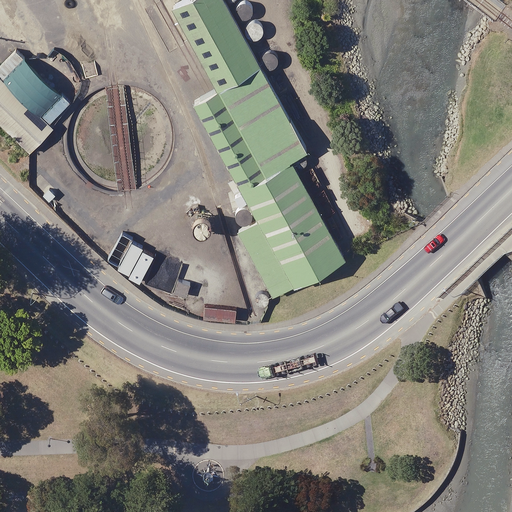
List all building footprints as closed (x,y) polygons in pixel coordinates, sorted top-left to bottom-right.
[(346,252),(291,154),(308,145),(228,0),(171,0),(217,83),(193,96),(258,215),(240,224),(237,226),(272,291),(346,252)] [(247,26),(247,29),(248,31),(248,33),(249,35),(251,36),(252,38),(254,39),(256,40),(258,40),(260,40),(262,40),(264,39),(266,38),(268,37),(269,35),(270,33),(271,31),(271,29),(271,27),(271,25),(270,23),(269,21),(268,20),(266,18),(265,17),(263,16),(260,16),(258,16),(256,16),(254,17),(252,18),(251,19),(249,21),(248,23),(248,25),(247,26)] [(0,118),(30,147),(53,122),(0,71),(0,118)] [(250,204),(247,202),(244,202),(241,202),(239,203),(237,205),(236,208),(235,211),(236,214),(237,216),(239,218),(242,219),(245,219),(248,218),(250,217),(252,214),(253,212),(253,209),(252,206),(250,204)] [(195,223),(194,226),(195,228),(195,230),(196,232),(198,234),(199,235),(201,236),(203,237),(205,237),(207,237),(209,237),(211,236),(213,235),(215,234),(216,232),(217,230),(218,228),(219,226),(219,224),(218,222),(218,220),(217,218),(215,217),(214,215),(212,214),(210,214),(208,213),(206,213),(204,213),(202,214),(200,215),(198,216),(197,218),(196,220),(195,222),(195,223)] [(144,281),(158,255),(135,242),(121,268),(144,281)] [(188,269),(178,291),(190,296),(200,274),(188,269)] [(209,289),(196,288),(194,314),(207,315),(209,289)] [(269,294),(268,292),(267,290),(265,289),(263,289),(260,289),(258,290),(257,292),(256,293),(256,296),(256,297),(257,299),(259,301),(261,301),(263,302),(265,301),(266,300),(268,299),(269,296),(269,294)]
